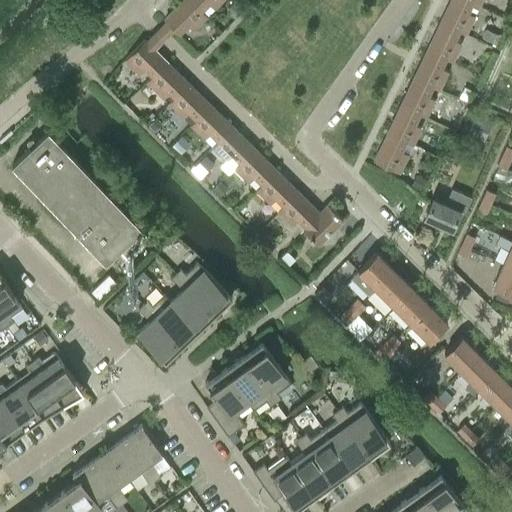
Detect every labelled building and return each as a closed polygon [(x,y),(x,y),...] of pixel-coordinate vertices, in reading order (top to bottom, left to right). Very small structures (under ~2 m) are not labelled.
[(206,15),(201,10),(191,0),(182,0),(164,18),(166,21),(161,26),(168,33),(173,28),(178,33),(187,24),(192,29),(206,15)] [(191,0),(201,10),(209,2),(214,7),(220,0),(191,0)] [(472,2),(468,0),(450,0),(440,21),(459,30),(465,32),(473,15),(467,12),(472,2)] [(459,30),(440,21),(427,48),(445,57),(451,60),(460,42),(454,39),(459,30)] [(151,75),(166,60),(153,48),(159,42),(151,35),(146,41),(144,39),(125,58),(139,72),(144,67),(151,75)] [(445,57),(427,48),(414,76),(432,85),(438,88),(447,70),(441,67),(445,57)] [(173,97),(188,82),(166,60),(151,75),(147,80),(161,94),(165,89),(173,97)] [(432,85),(414,76),(400,104),(419,113),(425,116),(433,98),(427,95),(432,85)] [(195,118),(210,104),(188,82),(173,97),(169,101),(183,115),(187,111),(195,118)] [(217,140),(231,125),(210,104),(195,118),(191,123),(204,137),(209,132),(217,140)] [(419,113),(400,104),(387,132),(406,141),(411,143),(420,126),(414,123),(419,113)] [(465,134),(482,142),(492,121),(474,113),(465,134)] [(422,131),(434,136),(438,127),(426,122),(422,131)] [(239,162),(253,147),(231,125),(217,140),(212,145),(226,159),(231,154),(239,162)] [(11,165),(104,262),(140,228),(47,130),(11,165)] [(387,132),(374,159),(398,171),(407,153),(401,150),(406,141),(387,132)] [(502,155),(510,159),(511,154),(511,148),(506,146),(502,155)] [(261,183),(275,169),(253,147),(239,162),(234,166),(248,180),(253,176),(261,183)] [(498,165),(506,168),(510,159),(502,155),(498,165)] [(282,204),(296,190),(275,169),(261,183),(256,188),(271,203),(276,198),(282,204)] [(464,212),(471,197),(451,188),(445,203),(432,197),(423,217),(451,229),(459,210),(464,212)] [(319,212),(296,190),(282,204),(278,210),(292,224),(297,219),(304,227),(319,212)] [(482,199),(490,202),(494,193),(486,190),(482,199)] [(478,208),(486,212),(490,202),(482,199),(478,208)] [(319,212),(304,227),(303,228),(317,243),(342,218),(327,203),(319,212)] [(462,242),(470,246),(474,237),(466,233),(462,242)] [(511,239),(499,234),(495,243),(509,249),(503,262),(511,266),(511,239)] [(458,251),(466,255),(470,246),(462,242),(458,251)] [(377,289),(395,270),(375,251),(357,270),(377,289)] [(174,272),(214,313),(231,297),(196,261),(184,272),(179,268),(174,272)] [(511,266),(503,262),(492,285),(511,293),(511,266)] [(395,270),(377,289),(393,305),(411,286),(395,270)] [(214,313),(174,272),(170,277),(181,289),(169,300),(197,329),(214,313)] [(0,317),(6,325),(13,320),(9,316),(22,307),(13,294),(2,279),(0,276),(0,317)] [(411,286),(393,305),(412,324),(430,305),(411,286)] [(197,329),(169,300),(163,293),(151,304),(146,299),(142,304),(181,345),(197,329)] [(357,297),(348,306),(357,314),(366,306),(357,297)] [(181,345),(142,304),(137,308),(148,320),(136,332),(164,361),(181,345)] [(430,305),(412,324),(429,340),(447,322),(430,305)] [(340,314),(349,323),(357,314),(348,306),(340,314)] [(392,332),(383,341),(392,350),(401,341),(392,332)] [(461,370),(478,353),(461,336),(444,353),(461,370)] [(241,355),(274,401),(280,397),(276,392),(289,382),(260,341),(241,355)] [(383,358),(384,358),(392,350),(383,341),(375,350),(383,358)] [(31,360),(60,401),(79,388),(73,379),(63,364),(53,351),(41,360),(38,355),(31,360)] [(472,393),(478,387),(495,369),(478,353),(461,370),(470,379),(464,386),(472,393)] [(246,401),(247,402),(252,409),(265,399),(269,405),(274,401),(241,355),(223,368),(246,401)] [(16,378),(42,415),(60,401),(31,360),(24,365),(28,370),(16,378)] [(246,401),(223,368),(204,382),(215,398),(206,405),(227,435),(243,423),(234,410),(246,401)] [(496,405),(511,388),(511,386),(495,369),(478,387),(496,405)] [(0,382),(0,395),(23,428),(42,415),(16,378),(4,387),(1,382),(0,382)] [(511,420),(511,388),(496,405),(511,420)] [(422,397),(429,404),(438,397),(429,389),(422,397)] [(0,434),(5,441),(23,428),(0,395),(0,434)] [(445,404),(438,397),(429,404),(438,412),(445,404)] [(336,409),(369,455),(388,441),(359,401),(346,411),(342,405),(336,409)] [(369,455),(336,409),(331,413),(335,419),(322,428),(351,468),(369,455)] [(456,429),(463,436),(471,429),(463,422),(456,429)] [(149,462),(161,453),(140,423),(122,436),(154,479),(159,475),(149,462)] [(351,468),(322,428),(308,437),(305,432),(299,436),(332,482),(351,468)] [(479,437),(471,429),(463,436),(472,445),(479,437)] [(148,483),(154,479),(122,436),(106,448),(127,478),(138,470),(148,483)] [(332,482),(299,436),(294,440),(303,453),(290,462),(314,495),(332,482)] [(116,485),(127,478),(106,448),(89,459),(120,503),(126,499),(116,485)] [(489,461),(497,469),(505,461),(497,453),(489,461)] [(290,462),(288,459),(285,455),(267,468),(263,462),(252,470),(273,499),(283,492),(295,509),(314,495),(290,462)] [(115,507),(120,503),(89,459),(72,472),(76,478),(93,502),(95,501),(105,493),(115,507)] [(511,469),(511,468),(505,461),(497,469),(504,476),(511,469)] [(420,487),(437,511),(466,511),(439,474),(420,487)] [(92,511),(100,507),(95,501),(93,502),(76,478),(61,490),(76,511),(92,511)] [(402,501),(409,511),(437,511),(420,487),(402,501)] [(76,511),(61,490),(44,502),(51,511),(76,511)] [(385,511),(409,511),(402,501),(385,511)] [(51,511),(44,502),(29,511),(51,511)]
